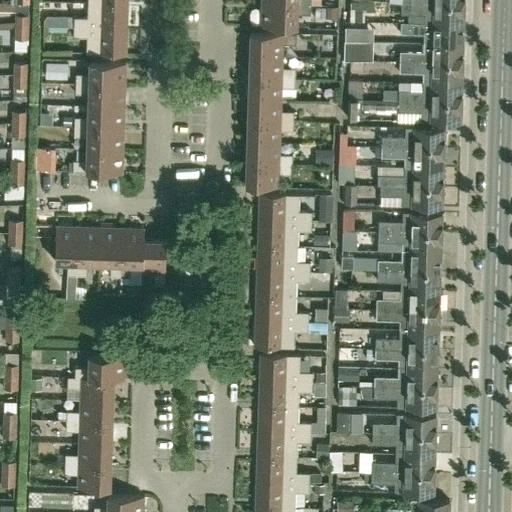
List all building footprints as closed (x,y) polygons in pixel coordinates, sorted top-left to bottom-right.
[(334,0),(334,10),(347,11),(347,0),(334,0)] [(63,26),(74,26),(127,28),(128,2),(88,1),(88,17),(63,16),(63,26)] [(463,24),(464,4),(401,2),(401,13),(425,13),(425,22),(463,24)] [(15,3),(15,14),(28,14),(29,3),(15,3)] [(311,4),(262,3),(262,25),(297,26),(298,13),(311,14),(311,4)] [(14,27),(28,27),(28,14),(15,14),(14,27)] [(425,23),(401,22),(401,34),(424,34),(424,42),(463,43),(463,24),(425,22),(425,23)] [(127,28),(74,26),(74,36),(87,36),(87,52),(126,53),(127,28)] [(373,26),(345,26),(345,40),(373,40),(373,26)] [(28,39),(28,27),(14,27),(14,39),(28,39)] [(250,53),(283,54),(283,44),(296,44),(296,33),(251,32),(250,53)] [(344,61),(373,62),(373,42),(344,41),(344,61)] [(400,51),(400,61),(462,63),(463,43),(424,42),(424,52),(400,51)] [(250,53),(250,75),(295,77),(295,68),(282,67),(283,54),(250,53)] [(125,84),(126,62),(90,61),(90,73),(76,73),(76,82),(125,84)] [(423,72),(423,81),(462,82),(462,63),(400,61),(400,71),(423,72)] [(14,62),(13,74),(13,75),(27,75),(27,63),(14,62)] [(13,75),(13,87),(26,87),(27,75),(13,75)] [(250,75),(249,97),(281,98),(282,87),(295,87),(295,77),(250,75)] [(363,79),(349,79),(348,98),(362,98),(363,79)] [(423,81),(422,90),(399,89),(399,100),(461,101),(462,82),(423,81)] [(89,93),(89,104),(125,106),(125,84),(76,82),(76,93),(89,93)] [(13,87),(12,99),(26,100),(26,87),(13,87)] [(249,97),(248,119),(294,121),(294,111),(281,110),(281,98),(249,97)] [(362,108),(362,98),(348,98),(347,117),(361,118),(362,108)] [(399,100),(362,98),(362,108),(399,109),(399,100)] [(422,120),(461,121),(461,101),(399,100),(399,109),(399,110),(398,111),(422,111),(422,120)] [(125,106),(89,104),(88,116),(75,116),(74,126),(124,127),(125,106)] [(11,123),(25,124),(26,111),(12,111),(11,123)] [(248,119),(248,141),(280,142),(280,130),(293,130),(294,121),(248,119)] [(25,136),(25,124),(11,123),(11,135),(25,136)] [(88,136),(87,148),(123,149),(124,127),(74,126),(74,136),(88,136)] [(382,135),(382,145),(444,147),(444,127),(405,126),(405,136),(382,135)] [(248,141),(247,163),(292,165),(292,154),(280,153),(280,142),(248,141)] [(319,188),(344,186),(341,142),(316,143),(319,188)] [(405,156),(404,165),(443,166),(444,147),(382,145),(381,156),(405,156)] [(34,169),(50,169),(50,148),(34,147),(34,169)] [(74,159),(73,170),(123,171),(123,149),(87,148),(87,160),(74,159)] [(10,172),(24,172),(24,160),(10,159),(10,172)] [(292,165),(247,163),(246,185),(279,186),(279,173),(292,174),(292,165)] [(357,165),(357,173),(378,172),(378,164),(357,165)] [(380,184),(443,186),(443,166),(404,165),(404,174),(378,173),(378,183),(380,183),(380,184)] [(23,184),(24,172),(10,172),(10,184),(23,184)] [(344,204),(357,204),(358,184),(345,183),(344,204)] [(442,206),(443,186),(380,184),(380,194),(403,194),(403,206),(442,206)] [(260,192),(259,218),(311,220),(312,210),(299,210),(299,194),(260,192)] [(332,194),(319,194),(318,218),(331,218),(332,194)] [(21,206),(25,228),(33,227),(29,205),(21,206)] [(344,210),(343,229),(355,229),(355,210),(344,210)] [(379,230),(441,232),(442,213),(403,213),(402,221),(379,220),(379,230)] [(258,243),(298,245),(298,230),(311,230),(311,220),(259,218),(258,243)] [(8,232),(22,232),(23,220),(8,220),(8,232)] [(68,274),(77,275),(79,226),(57,225),(55,261),(68,261),(68,274)] [(88,262),(99,262),(101,226),(79,226),(77,275),(87,275),(88,262)] [(111,276),(121,276),(123,227),(101,226),(99,262),(111,263),(111,276)] [(143,271),(144,238),(145,228),(123,227),(121,276),(130,276),(131,263),(142,263),(142,271),(143,271)] [(355,229),(343,229),(342,244),(354,245),(355,229)] [(402,250),(441,251),(441,232),(379,230),(379,240),(403,241),(402,250)] [(21,245),(22,232),(8,232),(8,245),(21,245)] [(165,285),(166,239),(144,238),(143,271),(154,271),(154,284),(165,285)] [(258,243),(257,269),(310,270),(310,261),(297,260),(298,245),(258,243)] [(378,269),(440,271),(441,251),(402,250),(402,260),(378,259),(378,269)] [(355,253),(342,252),(342,266),(354,266),(355,253)] [(6,280),(20,281),(21,268),(7,268),(6,280)] [(296,296),(296,295),(297,280),(310,280),(310,270),(257,269),(256,294),(296,296)] [(401,289),(439,290),(440,271),(378,269),(377,280),(401,281),(401,289)] [(20,293),(20,281),(6,280),(6,292),(20,293)] [(335,307),(347,307),(347,290),(336,289),(335,307)] [(401,289),(400,299),(376,298),(376,308),(439,310),(439,290),(401,289)] [(256,294),(255,320),(308,321),(309,311),(295,311),(296,296),(256,294)] [(328,305),(316,305),(315,319),(328,319),(328,305)] [(438,329),(439,310),(376,308),(375,318),(400,319),(400,328),(438,329)] [(349,322),(350,309),(334,309),(333,321),(349,322)] [(5,328),(19,329),(19,316),(6,316),(5,328)] [(308,321),(255,320),(255,345),(294,346),(295,330),(308,331),(308,321)] [(311,332),(327,332),(327,322),(311,322),(311,332)] [(19,341),(19,329),(5,328),(5,341),(19,341)] [(400,328),(399,338),(373,337),(373,347),(437,349),(438,329),(400,328)] [(398,367),(407,367),(437,368),(437,349),(373,347),(372,357),(398,358),(398,367)] [(260,378),(312,380),(313,377),(313,371),(300,370),(300,354),(261,353),(260,378)] [(68,376),(125,377),(126,356),(89,354),(89,367),(76,366),(75,376),(68,376)] [(3,377),(17,377),(18,364),(4,364),(3,377)] [(338,367),(337,379),(354,379),(354,367),(338,367)] [(373,376),(372,386),(436,388),(436,377),(437,368),(407,367),(398,367),(398,377),(373,376)] [(113,399),(114,379),(124,379),(125,377),(68,376),(68,387),(81,388),(81,398),(113,399)] [(17,389),(17,377),(3,377),(3,389),(17,389)] [(260,378),(259,404),(298,405),(299,390),(312,391),(312,380),(260,378)] [(327,394),(327,380),(314,380),(314,393),(327,394)] [(346,391),(345,402),(368,404),(369,387),(358,386),(358,392),(346,391)] [(396,407),(406,407),(435,408),(436,388),(372,386),(372,397),(397,397),(396,407)] [(67,411),(67,420),(112,421),(113,399),(81,398),(80,411),(67,411)] [(25,438),(26,402),(17,402),(17,438),(25,438)] [(298,421),(298,405),(259,404),(258,429),(311,431),(311,422),(298,421)] [(373,432),(373,421),(351,420),(351,412),(337,411),(336,431),(361,431),(373,432)] [(2,412),(2,425),(16,425),(17,412),(2,412)] [(373,421),(373,432),(434,434),(435,414),(396,413),(395,421),(373,421)] [(80,431),(79,442),(111,443),(112,421),(67,420),(66,430),(80,431)] [(326,422),(311,422),(311,431),(325,431),(326,422)] [(16,437),(16,425),(2,425),(2,437),(16,437)] [(258,429),(258,455),(297,456),(297,441),(310,441),(311,431),(258,429)] [(373,443),(395,443),(395,452),(404,452),(434,453),(434,434),(373,432),(373,443)] [(66,454),(66,464),(111,465),(111,443),(79,442),(79,454),(66,454)] [(313,457),(329,457),(329,444),(314,443),(313,457)] [(372,460),(371,471),(433,473),(434,453),(404,452),(395,452),(395,461),(372,460)] [(309,482),(309,481),(309,472),(296,471),(297,456),(258,455),(257,480),(309,482)] [(15,474),(15,460),(2,460),(1,460),(1,469),(1,473),(15,474)] [(111,465),(66,464),(65,473),(78,474),(78,486),(110,487),(111,465)] [(432,493),(433,473),(371,471),(371,482),(394,482),(394,492),(432,493)] [(14,485),(15,474),(1,473),(0,485),(14,485)] [(257,480),(256,506),(295,507),(296,491),(309,491),(309,482),(257,480)] [(94,506),(94,511),(143,511),(144,495),(108,494),(107,506),(94,506)] [(386,507),(385,511),(448,511),(449,499),(410,498),(409,507),(386,507)] [(336,511),(354,511),(355,502),(337,501),(336,511)]
